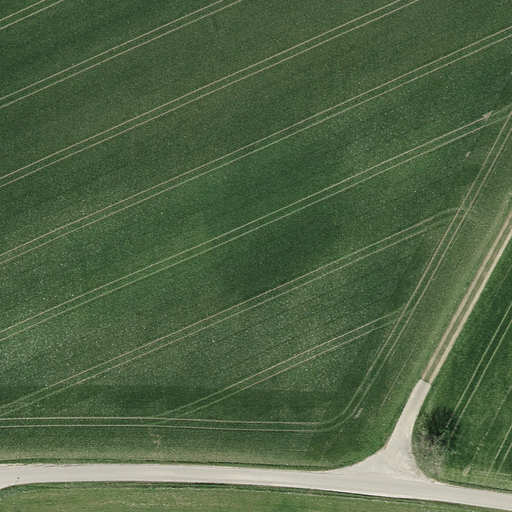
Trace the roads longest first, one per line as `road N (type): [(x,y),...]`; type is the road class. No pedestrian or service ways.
road 1 (unclassified): [(511,505),(339,483),(0,475)]
road 2 (track): [(371,487),(511,220)]
